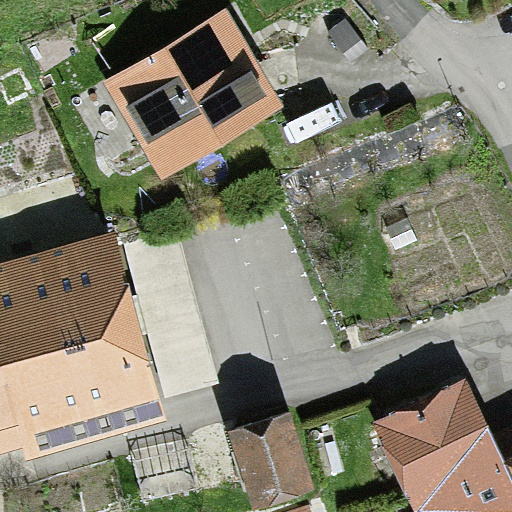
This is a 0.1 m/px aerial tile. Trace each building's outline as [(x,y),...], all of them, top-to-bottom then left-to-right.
[(162,156),(265,94),(220,19),(117,81),(162,156)] [(106,239),(0,269),(0,341),(27,425),(147,391),(106,239)] [(0,432),(27,425),(0,341),(0,432)] [(426,511),(511,511),(511,492),(496,461),(498,460),(487,439),(461,384),(382,422),(424,507),(426,511)] [(286,411),(233,427),(256,499),(308,482),(286,411)] [(498,460),(496,461),(511,492),(511,426),(487,439),(498,460)]
